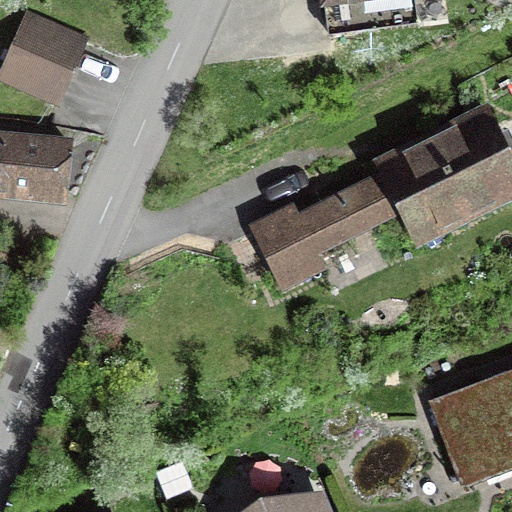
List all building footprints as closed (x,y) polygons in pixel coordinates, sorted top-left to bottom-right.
[(318,0),(320,15),(325,14),(328,39),(418,28),(414,0),(318,0)] [(11,49),(73,77),(90,38),(28,10),(11,49)] [(73,77),(11,49),(0,74),(0,84),(59,110),(73,77)] [(282,294),(326,271),(319,258),(397,219),(414,253),(511,204),(511,137),(507,127),(498,132),(485,106),(371,163),(377,175),(298,214),(293,204),(248,227),(282,294)] [(0,205),(67,211),(74,141),(0,134),(0,205)] [(511,372),(428,404),(462,494),(511,475),(511,372)] [(320,511),(317,501),(286,511),(320,511)]
